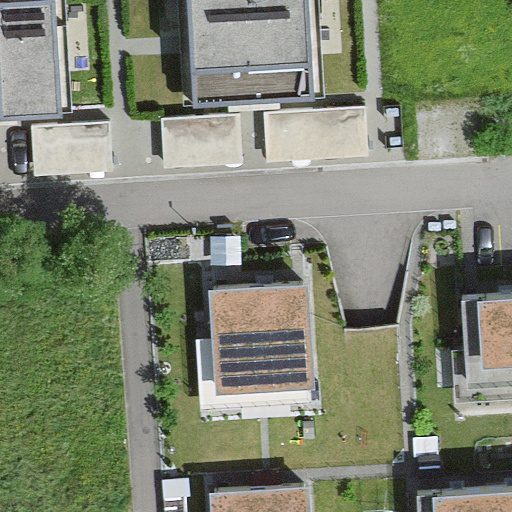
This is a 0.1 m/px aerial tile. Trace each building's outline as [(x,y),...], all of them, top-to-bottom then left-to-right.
[(66,0),(0,0),(0,131),(74,127),(66,0)] [(267,0),(154,0),(160,138),(274,133),(267,0)] [(313,278),(209,284),(216,389),(320,382),(313,278)] [(511,287),(471,290),(476,379),(511,376),(511,287)] [(311,511),(308,474),(205,481),(207,511),(311,511)] [(511,511),(511,478),(428,482),(429,511),(511,511)]
